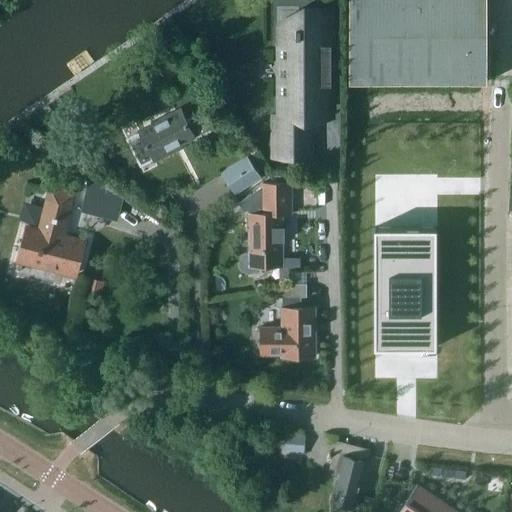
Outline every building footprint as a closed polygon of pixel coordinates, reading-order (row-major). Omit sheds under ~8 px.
[(486,82),(485,0),(348,0),(349,82),(486,82)] [(298,26),(296,26),(296,35),(298,35),(298,43),(279,43),(279,98),(331,98),(331,10),(298,10),(298,26)] [(180,107),(140,128),(153,155),(156,154),(158,159),(172,152),(169,147),(198,132),(204,129),(198,118),(188,123),(181,108),(180,107)] [(296,115),(273,115),(273,158),(296,158),(296,122),(296,115)] [(247,154),(220,172),(235,194),(261,176),(247,154)] [(124,196),(90,174),(80,211),(117,220),(124,196)] [(262,185),(237,201),(243,210),(246,208),(248,212),(281,211),(281,213),(290,213),(289,181),(262,181),(262,185)] [(48,184),(37,228),(28,226),(19,259),(77,273),(85,240),(65,235),(76,190),(48,184)] [(280,227),(281,227),(281,213),(281,211),(248,212),(249,250),(245,252),(242,256),(241,261),(243,265),(247,267),(252,268),(256,266),(259,262),(282,262),(281,238),(280,238),(280,227)] [(374,227),(374,347),(436,347),(436,227),(374,227)] [(82,301),(98,305),(104,281),(88,277),(82,301)] [(281,325),(258,325),(258,355),(281,355),(281,356),(314,356),(314,307),(300,307),(300,297),(305,297),(305,284),(277,284),(277,296),(281,296),(281,325)] [(285,434),(284,449),(303,451),(305,436),(285,434)] [(331,502),(353,508),(369,450),(337,441),(329,471),(338,473),(331,502)] [(457,511),(417,485),(398,511),(457,511)]
